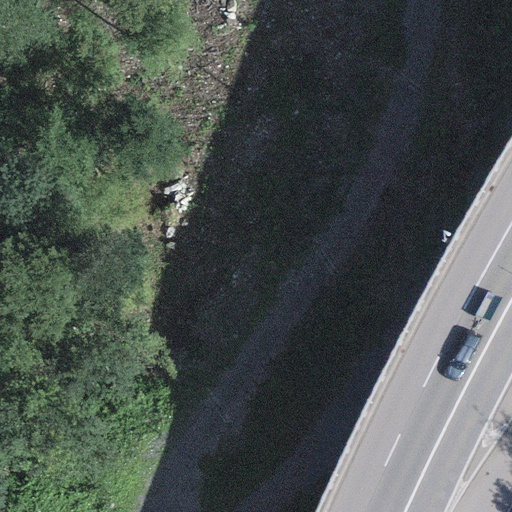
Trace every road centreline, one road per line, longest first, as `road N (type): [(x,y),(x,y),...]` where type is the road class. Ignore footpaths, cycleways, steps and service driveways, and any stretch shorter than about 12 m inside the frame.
road 1 (track): [(163,511),(205,420),(316,283),(378,152),(407,0)]
road 2 (primary): [(511,9),(411,161),(235,511)]
road 3 (primary): [(406,511),(493,331)]
road 4 (track): [(255,511),(347,412)]
